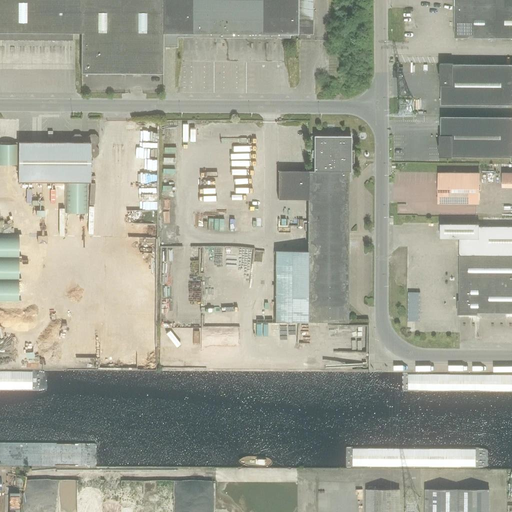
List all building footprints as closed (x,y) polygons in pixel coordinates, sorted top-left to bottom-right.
[(298,34),(298,0),(0,0),(0,32),(82,33),(82,73),(163,73),(163,47),(178,47),(178,37),(290,38),(290,34),(298,34)] [(505,8),(504,0),(455,0),(455,38),(495,38),(495,8),(505,8)] [(511,8),(505,8),(495,8),(495,38),(511,38),(511,8)] [(511,105),(511,64),(453,64),(440,64),(440,72),(437,74),(439,77),(439,86),(441,86),(440,104),(511,105)] [(511,158),(511,117),(440,117),(440,136),(439,136),(439,144),(436,146),(439,149),(438,158),(452,158),(452,157),(511,158)] [(99,138),(97,136),(95,135),(91,135),(87,138),(83,138),(80,134),(75,134),(71,138),(71,142),(19,142),(18,182),(91,183),(91,158),(95,158),(99,154),(99,150),(95,146),(99,143),(99,138)] [(276,251),(276,322),(348,323),(348,320),(349,172),(351,172),(351,136),(314,136),(314,171),(308,171),(279,171),(279,199),(308,199),(308,251),(276,251)] [(511,187),(511,172),(503,172),(503,188),(511,187)] [(439,204),(479,204),(480,173),(439,173),(439,204)] [(511,313),(511,226),(480,226),(480,224),(441,224),(441,223),(441,239),(441,238),(460,239),(459,313),(511,313)] [(399,511),(399,489),(367,489),(366,511),(399,511)] [(489,511),(489,490),(426,489),(425,511),(489,511)]
